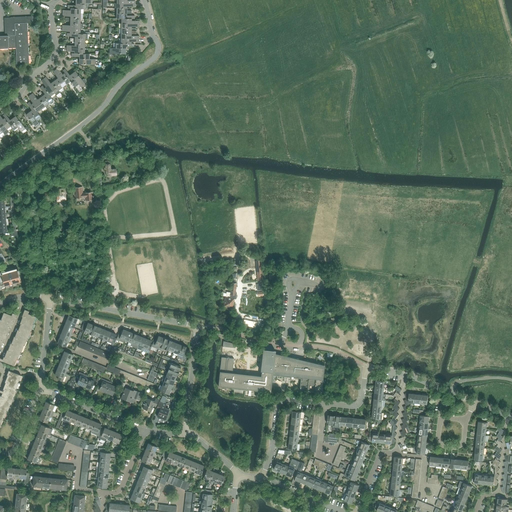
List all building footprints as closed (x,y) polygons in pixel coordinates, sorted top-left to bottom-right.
[(0,48),(16,48),(16,64),(29,63),(27,23),(36,23),(36,17),(4,18),(5,36),(0,35),(0,48)] [(55,70),(66,84),(70,81),(64,73),(63,74),(58,68),(55,70)] [(64,73),(70,81),(73,86),(75,87),(79,84),(77,83),(77,82),(71,74),(70,75),(65,69),(63,71),(65,73),(64,73)] [(56,79),(62,87),(66,84),(55,70),(53,72),(58,78),(56,79)] [(77,83),(79,84),(81,87),(85,84),(75,71),(71,74),(77,82),(77,83)] [(52,82),(58,90),(59,92),(63,89),(62,87),(56,79),(53,76),(51,77),(54,81),(52,82)] [(51,89),(54,93),(58,90),(52,82),(51,83),(46,77),(43,79),(51,89)] [(43,79),(41,81),(46,87),(44,88),(51,98),(55,95),(54,93),(51,89),(43,79)] [(51,98),(44,88),(42,86),(40,88),(45,94),(43,95),(49,104),(50,104),(51,104),(53,102),(54,101),(51,98)] [(41,97),(39,98),(45,107),(49,104),(43,95),(40,91),(38,93),(41,97)] [(33,93),(30,95),(38,105),(41,110),(45,107),(39,98),(38,99),(33,93)] [(30,95),(28,97),(33,103),(31,104),(37,113),(41,110),(38,105),(30,95)] [(32,110),(30,111),(36,120),(40,116),(37,113),(31,104),(29,102),(27,104),(32,110)] [(36,120),(30,111),(26,114),(36,128),(40,124),(38,122),(36,120)] [(3,116),(4,118),(5,118),(11,126),(10,126),(14,130),(18,127),(12,119),(10,120),(5,114),(3,116)] [(0,115),(0,120),(4,125),(7,129),(10,126),(11,126),(5,118),(4,118),(3,119),(0,115)] [(16,116),(12,119),(18,127),(21,132),(26,129),(25,128),(16,116)] [(106,174),(110,173),(111,176),(117,175),(116,168),(111,169),(110,163),(109,163),(109,161),(105,161),(106,164),(105,164),(106,167),(104,168),(104,170),(106,169),(106,174)] [(75,188),(75,199),(85,198),(85,201),(93,200),(92,192),(83,193),(82,187),(75,188)] [(56,196),(57,202),(66,201),(65,189),(59,189),(60,194),(57,194),(57,195),(56,196)] [(0,289),(2,289),(1,287),(5,286),(6,288),(9,287),(13,286),(17,285),(16,283),(20,282),(18,274),(20,274),(19,270),(17,271),(17,270),(16,268),(0,272),(0,289)] [(233,308),(234,299),(235,299),(236,295),(235,295),(237,284),(232,283),(230,293),(226,292),(225,297),(224,297),(223,307),(233,308)] [(25,307),(24,309),(22,317),(20,324),(19,327),(18,330),(18,329),(15,336),(14,336),(11,343),(8,350),(7,350),(4,357),(3,359),(0,358),(0,348),(0,349),(3,342),(4,342),(5,338),(6,335),(7,335),(10,328),(11,329),(13,322),(14,322),(16,317),(17,315),(12,313),(11,315),(4,312),(1,319),(0,319),(0,392),(2,393),(0,397),(0,424),(1,425),(3,418),(4,418),(7,411),(8,411),(10,404),(11,405),(17,390),(16,390),(19,383),(18,382),(21,375),(10,371),(8,371),(7,375),(5,382),(5,383),(3,390),(3,391),(0,390),(0,377),(1,377),(0,376),(0,360),(3,362),(14,366),(17,359),(18,359),(20,352),(21,352),(24,345),(25,346),(27,339),(28,339),(34,324),(33,324),(36,317),(28,314),(30,309),(25,307)] [(68,315),(66,320),(75,323),(77,319),(68,315)] [(66,320),(65,324),(74,328),(75,323),(66,320)] [(89,334),(92,325),(88,323),(84,332),(89,334)] [(65,324),(63,329),(72,333),(74,328),(65,324)] [(93,336),(97,327),(92,325),(89,334),(93,336)] [(98,338),(102,328),(97,327),(93,336),(98,338)] [(103,340),(106,330),(102,328),(98,338),(103,340)] [(63,329),(61,334),(70,337),(72,333),(63,329)] [(123,329),(121,335),(119,334),(117,339),(116,340),(124,343),(124,340),(128,331),(123,329)] [(107,341),(111,332),(106,330),(103,340),(107,341)] [(124,340),(129,342),(132,333),(128,331),(124,340)] [(107,341),(112,343),(111,345),(113,346),(116,340),(117,339),(114,338),(116,334),(111,332),(107,341)] [(128,345),(132,347),(137,335),(134,334),(134,333),(132,333),(129,342),(128,345)] [(61,334),(59,338),(68,342),(70,337),(61,334)] [(132,347),(137,348),(142,337),(137,335),(132,347)] [(159,347),(160,347),(163,338),(158,336),(156,342),(153,341),(151,347),(158,350),(159,347)] [(137,348),(141,350),(142,348),(146,339),(142,337),(137,348)] [(68,342),(59,338),(57,343),(66,347),(68,342)] [(163,338),(160,347),(159,347),(158,350),(163,352),(164,349),(168,340),(163,338)] [(146,339),(142,348),(141,350),(149,353),(151,348),(149,347),(151,341),(146,339)] [(164,349),(169,350),(172,342),(168,340),(164,349)] [(169,350),(173,352),(177,343),(172,342),(169,350)] [(173,352),(178,354),(182,345),(177,343),(173,352)] [(182,345),(178,354),(177,356),(186,360),(187,350),(185,350),(186,347),(182,345)] [(221,357),(218,386),(232,387),(232,389),(247,391),(247,389),(271,392),(273,374),(301,377),(299,390),(321,393),(324,365),(302,360),(275,353),(275,351),(264,349),(264,350),(261,376),(232,372),(234,358),(221,357)] [(64,351),(62,356),(71,360),(73,355),(64,351)] [(62,356),(60,361),(69,364),(71,360),(62,356)] [(83,365),(91,368),(94,362),(91,361),(89,367),(86,366),(88,360),(86,359),(83,365)] [(60,361),(58,365),(67,369),(69,364),(60,361)] [(91,368),(99,371),(101,366),(99,365),(97,370),(94,369),(96,364),(94,362),(91,368)] [(171,363),(169,368),(178,371),(180,366),(171,363)] [(58,365),(57,370),(66,373),(67,369),(58,365)] [(169,368),(167,372),(176,376),(178,371),(169,368)] [(55,375),(58,376),(57,379),(63,382),(63,381),(64,381),(66,376),(67,377),(68,374),(66,373),(57,370),(55,375)] [(84,386),(87,378),(88,375),(80,372),(78,375),(80,376),(77,384),(84,386)] [(167,372),(165,377),(175,381),(176,376),(167,372)] [(137,377),(134,383),(137,385),(137,384),(144,386),(145,386),(142,385),(140,384),(142,379),(137,377)] [(165,377),(164,381),(173,385),(175,381),(165,377)] [(87,378),(84,386),(91,389),(94,381),(95,382),(97,380),(92,378),(91,380),(87,378)] [(99,389),(106,392),(110,382),(102,378),(100,382),(102,383),(99,389)] [(164,381),(162,386),(171,390),(173,385),(164,381)] [(110,382),(106,392),(112,395),(116,386),(112,385),(112,383),(110,382)] [(171,390),(162,386),(160,385),(158,390),(169,394),(171,390)] [(121,398),(127,401),(132,390),(125,388),(121,398)] [(132,390),(127,401),(134,403),(136,399),(137,399),(137,400),(139,400),(140,400),(143,393),(139,391),(139,392),(134,390),(133,391),(132,390)] [(143,409),(147,410),(150,412),(153,406),(156,407),(159,400),(155,398),(154,401),(147,399),(143,409)] [(46,402),(43,408),(52,411),(54,405),(46,402)] [(159,411),(157,417),(165,420),(169,409),(165,408),(166,405),(159,402),(156,409),(159,411)] [(403,407),(405,412),(408,411),(409,414),(411,414),(412,411),(408,410),(407,410),(408,405),(406,406),(403,407)] [(43,408),(41,413),(50,417),(52,418),(54,412),(52,411),(43,408)] [(68,424),(68,423),(69,421),(71,417),(73,412),(67,410),(65,414),(64,416),(63,419),(62,418),(62,419),(62,420),(62,421),(68,424)] [(71,423),(74,424),(75,424),(76,419),(78,415),(73,412),(71,417),(69,421),(68,423),(70,424),(71,423)] [(50,417),(41,413),(39,419),(47,423),(48,421),(50,421),(52,418),(50,417)] [(80,427),(80,426),(82,421),(84,417),(78,415),(76,419),(75,424),(74,425),(76,426),(80,427)] [(80,426),(86,428),(88,424),(90,419),(84,417),(82,421),(80,426)] [(86,428),(92,431),(93,426),(95,422),(90,419),(88,424),(86,428)] [(93,426),(92,431),(91,432),(93,433),(94,431),(99,434),(101,429),(99,428),(101,424),(95,422),(93,426)] [(41,425),(39,431),(48,434),(50,428),(41,425)] [(101,436),(107,439),(110,430),(105,428),(101,436)] [(107,439),(112,441),(116,432),(110,430),(107,439)] [(39,431),(36,436),(45,440),(48,434),(39,431)] [(116,432),(112,441),(118,443),(122,435),(116,432)] [(369,441),(378,442),(379,434),(370,433),(369,440),(369,441)] [(36,436),(34,442),(43,446),(45,440),(36,436)] [(344,445),(347,446),(348,443),(345,442),(342,440),(342,438),(339,438),(338,444),(342,444),(344,445)] [(358,447),(359,447),(367,451),(370,445),(361,441),(359,440),(358,444),(359,445),(358,447)] [(34,442),(32,448),(41,451),(43,446),(34,442)] [(148,443),(146,449),(154,453),(157,447),(148,443)] [(340,448),(339,451),(344,453),(343,455),(346,456),(347,453),(344,452),(346,447),(345,450),(340,448)] [(359,447),(356,453),(365,457),(367,451),(359,447)] [(32,448),(29,453),(38,457),(41,451),(32,448)] [(146,449),(143,455),(152,458),(154,453),(146,449)] [(165,461),(171,463),(175,454),(169,452),(168,455),(167,458),(166,460),(165,461)] [(38,457),(29,453),(27,459),(31,461),(36,463),(38,464),(40,458),(38,457)] [(356,453),(354,459),(362,463),(365,457),(356,453)] [(171,463),(177,465),(181,456),(175,454),(171,463)] [(152,458),(143,455),(141,461),(150,464),(152,458)] [(165,460),(166,460),(167,458),(163,456),(162,459),(165,460),(163,463),(161,462),(158,469),(161,470),(165,460)] [(177,465),(183,468),(186,459),(181,456),(177,465)] [(183,468),(188,470),(192,461),(186,459),(183,468)] [(354,459),(352,465),(360,468),(362,463),(354,459)] [(492,464),(494,466),(497,468),(497,467),(501,463),(498,461),(495,459),(492,464)] [(468,469),(470,469),(471,465),(468,465),(469,461),(462,460),(461,468),(468,469)] [(188,470),(194,472),(198,463),(192,461),(188,470)] [(274,470),(280,472),(282,468),(283,464),(277,462),(274,470)] [(287,471),(286,475),(292,477),(295,469),(296,466),(293,465),(294,463),(291,462),(289,467),(287,471)] [(295,480),(301,482),(304,474),(301,472),(301,471),(302,471),(305,463),(301,462),(298,469),(298,471),(295,480)] [(198,463),(194,472),(200,475),(200,474),(202,475),(204,471),(202,470),(204,466),(198,463)] [(280,472),(286,475),(287,471),(289,467),(283,464),(282,468),(280,472)] [(349,464),(346,470),(358,474),(360,468),(352,465),(349,464)] [(144,466),(142,471),(151,475),(153,470),(144,466)] [(20,469),(19,478),(24,479),(24,484),(28,484),(29,473),(26,472),(26,469),(20,469)] [(203,478),(209,480),(213,471),(207,469),(203,478)] [(358,474),(346,470),(344,476),(355,480),(358,474)] [(142,471),(140,476),(149,479),(151,475),(142,471)] [(211,482),(214,484),(218,474),(213,471),(209,480),(208,482),(211,483),(211,482)] [(218,474),(214,484),(214,485),(216,486),(217,483),(221,485),(221,483),(222,483),(223,483),(224,483),(225,482),(225,481),(225,480),(225,479),(225,478),(224,478),(224,477),(224,476),(218,474)] [(301,482),(307,484),(310,476),(304,474),(301,482)] [(474,483),(481,484),(482,475),(475,474),(475,479),(472,478),(471,482),(474,482),(474,483)] [(68,480),(49,478),(34,476),(34,479),(33,486),(66,490),(68,480)] [(140,476),(138,480),(147,484),(149,479),(140,476)] [(307,484),(313,487),(316,479),(310,476),(307,484)] [(313,487),(319,489),(322,481),(316,479),(313,487)] [(138,480),(136,485),(145,489),(147,484),(138,480)] [(319,489),(324,492),(328,483),(322,481),(319,489)] [(458,488),(461,489),(469,492),(472,486),(468,485),(464,483),(460,481),(458,488)] [(328,483),(324,492),(331,494),(334,486),(330,484),(331,483),(328,482),(328,483)] [(349,487),(348,488),(356,491),(359,485),(351,482),(350,485),(347,484),(346,486),(349,487)] [(136,485),(134,490),(143,493),(145,489),(136,485)] [(348,488),(346,494),(354,497),(356,491),(348,488)] [(446,494),(445,496),(449,497),(450,495),(446,493),(447,491),(442,489),(441,492),(446,494)] [(461,489),(459,495),(467,498),(469,492),(461,489)] [(134,490),(132,494),(141,498),(143,493),(134,490)] [(14,511),(25,511),(27,495),(17,493),(14,511)] [(141,498),(132,494),(130,499),(139,503),(141,498)] [(354,497),(346,494),(344,500),(352,503),(354,497)] [(72,511),(83,511),(85,496),(75,495),(72,511)] [(459,495),(456,501),(465,504),(467,498),(459,495)] [(456,501),(454,507),(462,510),(465,504),(456,501)] [(376,511),(378,511),(382,511),(386,505),(380,503),(379,504),(376,503),(374,508),(377,509),(376,511)]
